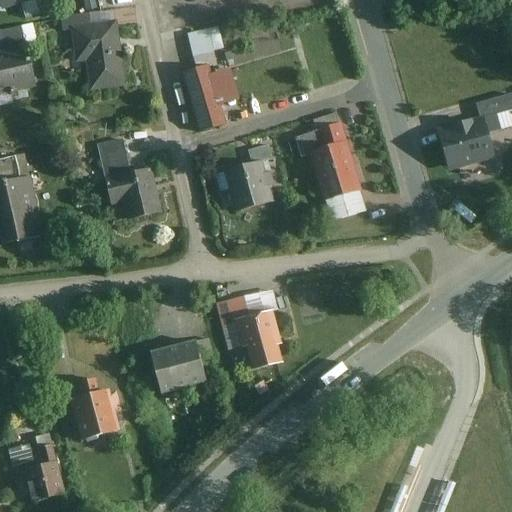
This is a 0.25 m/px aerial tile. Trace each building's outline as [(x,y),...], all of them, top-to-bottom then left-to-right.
[(0,0),(0,10),(36,0),(0,0)] [(199,73),(179,79),(197,137),(228,128),(211,68),(221,65),(217,53),(228,50),(219,21),(186,31),(199,73)] [(119,22),(72,28),(77,65),(87,64),(90,93),(128,89),(119,22)] [(0,35),(5,59),(0,60),(0,96),(37,89),(30,56),(40,54),(35,28),(0,34),(0,35)] [(481,120),(440,128),(450,176),(498,166),(492,138),(505,135),(501,116),(511,113),(511,97),(477,104),(481,120)] [(334,147),(309,155),(330,225),(369,214),(343,124),(328,129),(334,147)] [(269,161),(226,171),(235,212),(279,202),(269,161)] [(156,169),(104,182),(112,212),(127,208),(131,222),(167,213),(156,169)] [(32,179),(0,185),(0,244),(45,235),(32,179)] [(238,289),(216,295),(231,352),(243,349),(250,373),(291,362),(272,290),(240,298),(238,289)] [(198,347),(155,359),(164,395),(208,383),(198,347)] [(116,390),(71,400),(80,443),(125,433),(116,390)] [(36,444),(15,449),(19,466),(41,461),(36,444)] [(62,463),(22,467),(24,484),(32,483),(34,500),(66,497),(62,463)]
